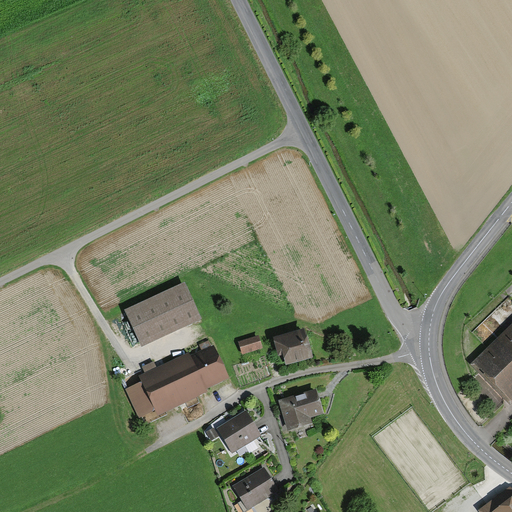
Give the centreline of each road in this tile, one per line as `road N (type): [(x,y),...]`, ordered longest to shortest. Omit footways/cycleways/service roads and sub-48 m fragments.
road 1 (unclassified): [(0,281),(304,130)]
road 2 (tertiary): [(304,130),(391,306),(422,345)]
road 3 (tertiary): [(428,345),(442,291),(510,204)]
road 4 (residential): [(261,386),(422,345)]
road 5 (tertiary): [(511,473),(449,409),(428,345)]
road 6 (tertiary): [(239,0),(304,130)]
